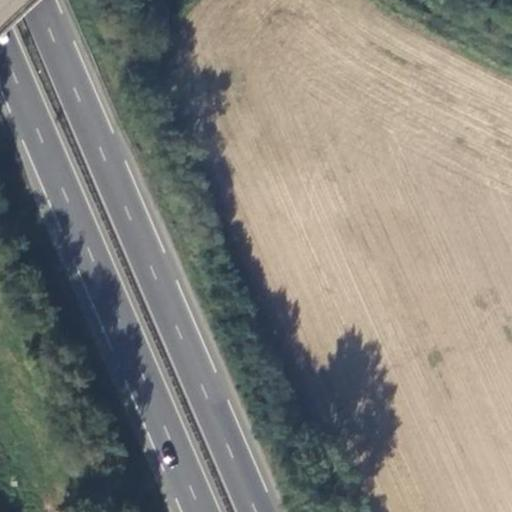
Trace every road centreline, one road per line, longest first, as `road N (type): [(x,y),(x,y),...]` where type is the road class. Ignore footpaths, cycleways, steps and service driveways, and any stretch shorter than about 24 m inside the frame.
road 1 (trunk): [(258,511),(38,0)]
road 2 (trunk): [(0,43),(206,511)]
